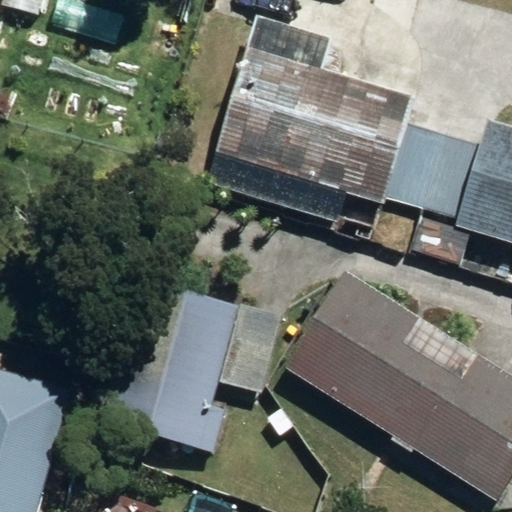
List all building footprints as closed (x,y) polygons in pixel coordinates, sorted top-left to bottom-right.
[(4,0),(3,4),(41,12),(43,0),(4,0)] [(217,151),(383,204),(385,198),(423,209),(447,134),(403,122),(411,96),(250,46),(217,151)] [(447,134),(423,209),(455,220),(452,227),(511,246),(511,127),(490,120),(482,145),(447,134)] [(277,362),(494,502),(511,474),(511,377),(478,356),(462,382),(400,342),(413,322),(343,277),(336,288),(329,283),(277,362)] [(100,420),(212,454),(224,413),(210,408),(219,380),(259,393),(283,318),(239,304),(238,308),(142,278),(100,420)] [(0,511),(35,511),(69,390),(0,369),(0,511)]
